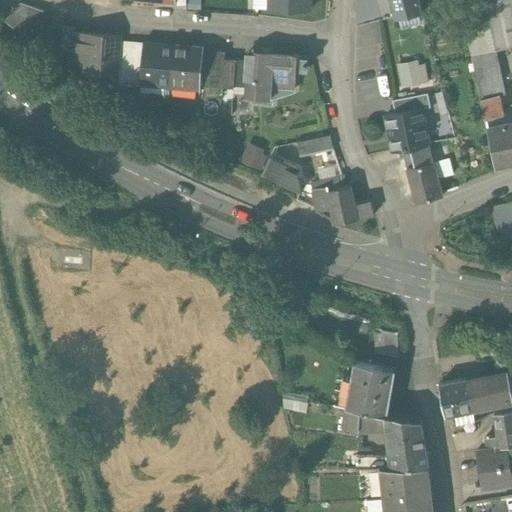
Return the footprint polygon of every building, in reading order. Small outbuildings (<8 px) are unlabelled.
[(268,0),(269,10),(310,11),(309,0),(268,0)] [(421,11),(418,0),(391,0),(397,17),(421,11)] [(511,0),(459,0),(471,54),(495,49),(511,45),(511,0)] [(44,12),(20,4),(12,13),(30,28),(44,12)] [(30,28),(12,13),(4,22),(22,37),(30,28)] [(117,37),(74,34),(74,32),(62,31),(61,51),(73,52),(72,58),(86,59),(85,67),(89,71),(115,73),(117,37)] [(173,46),(143,44),(140,84),(170,86),(173,46)] [(134,47),(121,46),(119,79),(132,81),(134,47)] [(203,49),(173,46),(170,86),(200,88),(200,86),(203,52),(203,49)] [(495,49),(471,54),(481,100),(499,97),(505,95),(495,49)] [(224,53),(211,52),(211,53),(203,52),(200,86),(222,87),(224,59),(224,53)] [(259,58),(258,61),(248,61),(246,88),(245,97),(268,99),(269,88),(274,89),(296,76),(296,73),(299,72),(302,71),(303,68),(304,65),(304,62),(303,59),(300,57),(297,56),(294,56),(291,57),(289,60),(273,59),(271,56),(268,54),(265,54),(261,56),(259,58)] [(235,60),(224,59),(222,87),(233,88),(233,87),(235,60)] [(248,61),(235,60),(233,87),(246,88),(248,61)] [(424,66),(401,70),(405,87),(427,82),(424,66)] [(427,94),(392,101),(395,114),(421,109),(421,110),(430,108),(427,94)] [(499,97),(481,100),(487,131),(503,128),(501,118),(503,117),(499,97)] [(395,114),(385,116),(393,153),(402,151),(428,145),(421,110),(421,109),(395,114)] [(511,125),(503,128),(487,131),(495,170),(511,165),(511,125)] [(330,137),(296,144),(299,158),(333,151),(330,137)] [(428,145),(402,151),(410,183),(437,179),(453,175),(449,160),(433,165),(428,145)] [(297,171),(270,158),(261,176),(301,194),(297,175),(295,175),(297,171)] [(341,189),(338,178),(319,183),(310,185),(316,214),(332,211),(335,225),(373,217),(370,202),(353,206),(349,187),(341,189)] [(437,179),(410,183),(416,204),(442,198),(437,179)] [(511,241),(511,204),(491,210),(500,245),(511,241)] [(395,370),(354,362),(351,379),(355,380),(350,409),(346,408),(346,409),(387,416),(395,370)] [(511,391),(508,370),(466,379),(472,410),(511,402),(511,391)] [(466,379),(440,384),(441,400),(445,416),(457,414),(472,410),(466,379)] [(309,410),(313,395),(289,389),(285,404),(309,410)] [(387,416),(346,409),(343,425),(372,428),(372,427),(386,428),(390,452),(425,446),(421,422),(387,416)] [(511,409),(495,413),(498,434),(486,436),(487,448),(511,444),(511,409)] [(472,410),(457,414),(459,423),(474,420),(472,410)] [(511,444),(487,448),(476,449),(481,486),(511,481),(511,444)] [(425,446),(390,452),(390,456),(392,469),(429,469),(425,446)] [(390,456),(357,456),(356,469),(379,469),(392,469),(390,456)] [(392,469),(379,469),(383,500),(431,494),(429,469),(392,469)] [(433,511),(431,494),(383,500),(384,511),(433,511)]
